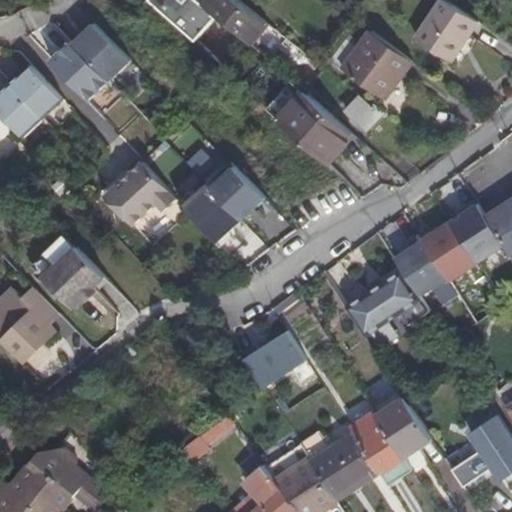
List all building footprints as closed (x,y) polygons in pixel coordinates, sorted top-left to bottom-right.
[(156,0),(199,39),(219,14),(205,2),(203,0),(156,0)] [(242,0),(206,0),(205,2),(219,14),(250,41),(268,21),(242,0)] [(441,0),(423,28),(457,53),(477,22),(444,0),(441,0)] [(74,40),(110,78),(131,59),(94,20),(74,40)] [(451,62),(457,53),(423,28),(416,39),(451,62)] [(355,53),(396,85),(415,61),(373,29),(363,42),(355,53)] [(345,45),(355,53),(363,42),(353,34),(345,45)] [(334,59),(344,67),(355,53),(345,45),(334,59)] [(319,70),(324,66),(307,52),(304,58),(319,70)] [(386,99),(396,85),(355,53),(344,67),(386,99)] [(31,62),(25,67),(53,97),(59,92),(31,62)] [(7,84),(35,114),(53,97),(25,67),(20,72),(17,68),(7,78),(10,82),(7,84)] [(0,113),(2,116),(17,132),(22,127),(35,114),(7,84),(0,90),(0,113)] [(375,113),(378,109),(355,91),(342,107),(364,126),(375,113)] [(308,92),(282,121),(291,130),(318,101),(308,92)] [(291,130),(339,176),(367,145),(318,101),(291,130)] [(126,176),(154,206),(156,203),(163,211),(177,198),(143,160),(126,176)] [(229,231),(265,196),(235,165),(218,181),(217,180),(210,187),(206,182),(196,192),(192,189),(180,201),(217,243),(220,245),(229,236),(230,237),(233,234),(229,231)] [(118,204),(136,223),(154,206),(126,176),(116,186),(124,195),(123,199),(118,204)] [(116,186),(109,193),(118,204),(123,199),(124,195),(116,186)] [(118,204),(109,193),(105,196),(115,207),(118,204)] [(511,199),(487,216),(478,203),(397,259),(405,271),(416,287),(442,269),(450,281),(481,260),(482,261),(506,245),(511,253),(511,199)] [(133,226),(136,223),(118,204),(115,207),(133,226)] [(90,303),(110,283),(81,252),(49,283),(78,314),(90,303)] [(416,287),(405,271),(348,308),(367,337),(402,314),(410,327),(432,312),(416,287)] [(114,287),(110,283),(90,303),(93,306),(114,287)] [(0,298),(0,339),(21,360),(48,334),(42,328),(58,313),(34,288),(22,300),(11,288),(0,298)] [(244,355),(266,388),(309,359),(289,331),(261,350),(258,346),(244,355)] [(214,375),(224,389),(243,377),(233,362),(214,375)] [(498,390),(511,411),(511,381),(508,384),(504,378),(496,384),(500,390),(498,390)] [(219,400),(206,381),(184,397),(197,415),(219,400)] [(405,455),(433,437),(409,401),(405,394),(378,412),(405,455)] [(386,478),(410,463),(405,455),(378,412),(375,409),(352,425),(356,431),(382,471),(386,478)] [(511,434),(498,413),(469,432),(482,451),(454,469),(465,486),(492,467),(500,479),(501,481),(511,474),(511,434)] [(204,431),(199,436),(205,443),(219,431),(220,432),(222,430),(217,423),(205,433),(204,431)] [(312,461),(336,496),(355,483),(332,447),(320,430),(302,442),(314,459),(312,461)] [(355,483),(358,487),(382,471),(356,431),(332,447),(355,483)] [(199,436),(179,451),(190,464),(209,449),(205,443),(199,436)] [(25,476),(64,509),(79,492),(84,495),(82,498),(98,510),(99,510),(117,489),(103,477),(98,481),(79,465),(79,457),(64,443),(59,449),(42,455),(25,476)] [(300,509),(301,511),(321,511),(339,500),(336,496),(312,461),(311,458),(277,481),(282,486),(300,509)] [(255,493),(231,511),(296,511),(300,509),(282,486),(277,481),(264,464),(244,480),(255,493)] [(62,511),(64,509),(25,476),(17,485),(0,486),(0,511),(62,511)] [(336,496),(339,500),(358,487),(355,483),(336,496)]
